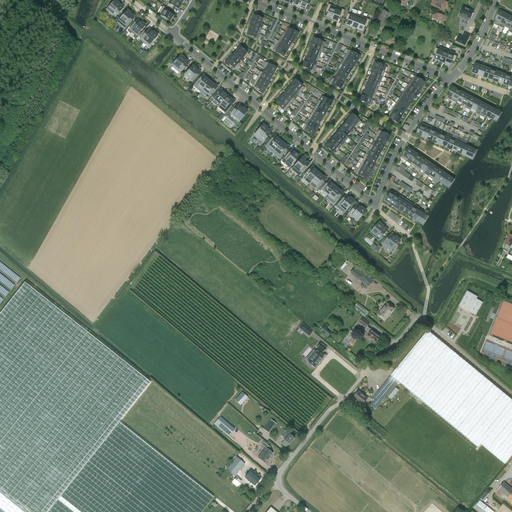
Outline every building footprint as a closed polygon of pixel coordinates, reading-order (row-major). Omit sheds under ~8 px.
[(119,3),(115,0),(106,10),(114,17),(122,8),(118,5),(119,3)] [(181,4),(174,0),(167,0),(166,2),(168,3),(167,6),(172,9),(174,6),(178,9),(181,4)] [(302,0),(299,7),(300,7),(301,8),(300,8),(301,8),(302,8),(305,9),(306,5),(309,6),(311,0),(302,0)] [(434,0),(432,5),(444,10),(447,3),(440,0),(434,0)] [(331,20),(336,7),(328,4),(325,12),(328,13),(326,18),(329,18),(329,19),(330,19),(331,20)] [(173,17),(172,17),(172,16),(168,13),(170,10),(163,6),(158,14),(166,19),(166,20),(167,20),(169,21),(169,22),(169,21),(170,22),(170,21),(171,21),(171,20),(172,20),(171,19),(172,18),(173,18),(172,18),(173,17)] [(336,7),(331,20),(332,20),(333,20),(334,21),(337,22),(338,17),(341,18),(344,10),(341,9),(340,12),(335,10),(337,7),(336,7)] [(470,10),(469,10),(463,7),(460,13),(459,16),(465,19),(466,16),(470,18),(473,12),(472,11),(471,10),(470,10)] [(381,9),(374,24),(383,28),(390,13),(381,9)] [(127,10),(117,22),(124,28),(131,20),(129,18),(131,16),(129,14),(130,13),(127,10)] [(494,24),(499,26),(506,13),(505,14),(503,13),(504,12),(501,10),(494,24)] [(351,27),(356,15),(351,13),(350,15),(347,14),(345,19),(348,21),(346,25),(349,26),(350,27),(351,27)] [(433,18),(439,21),(442,15),(436,13),(433,18)] [(506,13),(499,26),(504,29),(505,27),(511,16),(510,15),(510,17),(508,16),(508,14),(506,13)] [(251,20),(263,25),(261,23),(263,19),(257,17),(258,16),(253,14),(252,18),(253,18),(252,20),(251,20)] [(356,15),(351,27),(352,27),(353,28),(354,28),(355,29),(356,29),(361,17),(360,19),(355,17),(357,15),(356,15)] [(361,17),(356,29),(357,29),(358,30),(359,30),(362,31),(364,27),(366,28),(369,20),(361,17)] [(262,30),(263,25),(251,20),(250,22),(251,23),(250,25),(262,30)] [(145,25),(142,23),(141,24),(139,22),(137,25),(135,23),(130,28),(137,35),(145,25)] [(250,25),(249,30),(260,34),(262,30),(250,25)] [(284,32),(296,39),(296,38),(294,38),(295,36),(297,36),(299,33),(295,30),(294,31),(289,28),(287,33),(284,31),(284,32)] [(148,46),(157,36),(153,32),(152,33),(148,30),(140,39),(148,46)] [(260,34),(249,30),(247,35),(258,39),(260,34)] [(296,39),(284,32),(281,36),(291,42),(293,40),(294,41),(296,39)] [(465,46),(470,36),(464,33),(462,37),(458,35),(455,41),(465,46)] [(291,42),(281,36),(278,41),(289,47),(291,42)] [(311,43),(323,48),(325,43),(317,40),(318,38),(313,37),(312,40),(313,41),(312,43),(311,43)] [(289,47),(278,41),(276,46),(286,52),(289,47)] [(323,48),(311,43),(310,45),(311,46),(310,48),(321,52),(323,48)] [(286,52),(276,46),(273,50),(283,57),(286,52)] [(236,51),(246,58),(249,54),(240,47),(236,51)] [(440,61),(445,49),(439,47),(439,49),(436,48),(433,54),(436,55),(435,59),(440,61)] [(321,52),(310,48),(308,53),(319,57),(321,52)] [(445,49),(440,61),(445,63),(450,51),(445,49)] [(349,50),(346,55),(356,61),(357,59),(358,60),(361,56),(357,53),(356,54),(349,50)] [(246,58),(236,51),(233,55),(242,62),(246,58)] [(450,51),(445,63),(450,65),(452,61),(455,62),(457,56),(454,55),(455,53),(450,51)] [(319,57),(308,53),(307,58),(318,62),(319,57)] [(184,59),(181,55),(172,66),(180,72),(188,63),(184,60),(184,59)] [(242,62),(233,55),(232,57),(230,56),(229,58),(239,66),(242,62)] [(356,61),(346,55),(343,60),(353,66),(354,63),(356,64),(357,62),(356,61)] [(239,66),(229,58),(230,59),(228,61),(227,60),(224,63),(228,66),(229,65),(233,68),(237,65),(239,67),(239,66)] [(318,62),(307,58),(305,62),(304,62),(316,67),(318,62)] [(353,66),(343,60),(340,64),(350,70),(353,66)] [(373,68),(384,72),(386,67),(379,64),(379,63),(374,61),(373,65),(374,66),(373,68)] [(263,67),(273,73),(276,68),(266,62),(263,67)] [(316,67),(304,62),(302,67),(306,68),(305,70),(310,71),(310,70),(314,72),(316,67)] [(478,75),(481,66),(482,64),(476,62),(473,73),(478,75)] [(340,64),(337,69),(348,75),(350,70),(340,64)] [(192,81),(197,75),(195,73),(197,71),(195,69),(196,68),(193,66),(185,75),(192,81)] [(481,66),(478,75),(483,77),(486,68),(481,66)] [(486,68),(483,77),(488,79),(492,68),(487,66),(486,68)] [(273,73),(263,67),(266,69),(263,73),(261,72),(260,72),(271,78),(273,73)] [(370,72),(383,77),(384,72),(373,68),(372,67),(370,72)] [(492,68),(488,79),(493,80),(497,70),(492,68)] [(337,69),(335,73),(345,80),(348,75),(337,69)] [(498,82),(502,71),(497,70),(493,80),(498,82)] [(502,71),(498,82),(503,84),(507,73),(502,71)] [(271,78),(260,72),(258,76),(268,83),(271,78)] [(370,72),(368,77),(378,80),(378,81),(380,82),(383,77),(370,72)] [(332,78),(343,84),(342,84),(345,80),(335,73),(335,74),(337,75),(335,79),(332,78)] [(503,84),(509,86),(509,85),(511,78),(511,76),(511,74),(507,73),(503,84)] [(268,83),(258,76),(255,81),(266,88),(268,85),(266,85),(268,83)] [(411,80),(422,88),(421,87),(422,85),(423,86),(426,82),(422,79),(421,80),(414,76),(411,80)] [(378,80),(368,77),(367,81),(379,86),(380,82),(378,81),(378,80)] [(193,86),(200,92),(210,80),(207,78),(206,79),(204,78),(202,80),(200,78),(193,86)] [(343,84),(332,78),(329,83),(332,85),(332,86),(336,88),(336,87),(340,89),(343,84)] [(210,80),(200,92),(208,98),(214,90),(212,88),(214,86),(212,84),(213,83),(210,80)] [(295,80),(291,84),(301,92),(304,88),(301,85),(302,84),(298,81),(298,82),(295,80)] [(420,90),(422,88),(411,80),(408,85),(419,92),(418,91),(419,89),(420,90)] [(266,88),(255,81),(252,86),(259,90),(259,91),(263,94),(265,90),(264,89),(265,87),(266,88)] [(379,86),(367,81),(365,86),(377,91),(379,86)] [(301,92),(291,84),(292,85),(288,88),(295,94),(298,90),(301,92)] [(408,85),(405,89),(415,96),(416,94),(417,95),(419,92),(408,85)] [(377,91),(365,86),(363,91),(372,95),(375,96),(377,91)] [(451,101),(457,90),(452,87),(446,98),(451,101)] [(292,98),(295,94),(288,88),(285,92),(294,100),(295,100),(292,98)] [(227,95),(220,89),(217,93),(215,95),(211,101),(218,106),(227,95)] [(405,89),(402,94),(412,101),(415,96),(405,89)] [(458,100),(462,92),(457,90),(451,101),(456,103),(458,101),(458,100)] [(372,95),(363,91),(361,96),(371,100),(372,95)] [(282,96),(291,104),(294,100),(285,92),(282,96)] [(462,103),(467,95),(462,92),(458,100),(458,101),(462,103)] [(412,101),(402,94),(399,98),(409,105),(412,101)] [(227,95),(218,106),(225,112),(232,105),(229,103),(231,100),(229,99),(230,97),(227,95)] [(467,105),(471,97),(467,95),(462,103),(467,105)] [(288,108),(291,104),(282,96),(280,98),(279,97),(277,99),(288,108)] [(371,100),(361,96),(360,98),(360,97),(358,103),(361,104),(361,105),(365,107),(366,106),(368,107),(371,100)] [(319,101),(329,107),(332,102),(329,100),(330,99),(326,97),(325,98),(324,98),(321,102),(319,101)] [(471,111),(476,100),(471,97),(467,105),(466,108),(471,111)] [(406,110),(409,105),(399,98),(396,103),(399,104),(398,105),(406,110)] [(284,112),(288,108),(277,99),(279,100),(277,102),(276,101),(273,104),(277,107),(278,106),(284,112)] [(475,113),(481,103),(476,100),(471,111),(472,108),(477,110),(475,113)] [(316,106),(326,112),(329,107),(319,101),(316,106)] [(480,116),(486,105),(481,103),(475,113),(480,116)] [(398,105),(395,109),(403,114),(406,110),(398,105)] [(487,115),(490,109),(491,108),(486,105),(480,116),(485,118),(487,115)] [(232,122),(235,119),(238,122),(247,111),(243,108),(242,109),(238,106),(234,110),(232,107),(225,116),(232,122)] [(313,110),(323,116),(326,112),(316,106),(313,110)] [(403,114),(395,109),(393,113),(390,112),(400,119),(400,118),(403,114)] [(490,109),(487,115),(490,116),(489,117),(495,120),(499,112),(493,109),(493,110),(490,109)] [(310,115),(320,121),(323,116),(313,110),(310,115)] [(400,119),(390,112),(387,117),(390,119),(389,120),(393,122),(394,121),(397,123),(400,119)] [(348,119),(358,127),(361,122),(358,120),(359,119),(355,116),(355,117),(352,114),(348,119)] [(307,119),(318,125),(320,121),(310,115),(307,119)] [(318,125),(307,119),(307,120),(310,121),(307,125),(305,124),(316,131),(318,129),(316,128),(318,125)] [(345,123),(355,130),(352,128),(355,125),(358,127),(348,119),(349,119),(345,123)] [(342,127),(351,134),(355,130),(345,123),(342,127)] [(417,134),(423,136),(427,126),(422,123),(417,134)] [(316,131),(305,124),(302,129),(309,133),(308,134),(313,137),(315,133),(314,132),(315,130),(316,131)] [(267,128),(263,125),(254,135),(262,142),(270,133),(266,129),(267,128)] [(427,126),(423,136),(427,139),(432,128),(427,126)] [(339,131),(348,138),(346,136),(349,133),(351,134),(342,127),(339,131)] [(437,130),(432,128),(427,139),(432,141),(437,130)] [(376,135),(387,141),(390,136),(386,135),(387,133),(383,131),(382,132),(379,130),(376,135)] [(437,130),(432,141),(437,143),(442,132),(437,130)] [(336,135),(345,142),(348,138),(339,131),(336,135)] [(442,145),(447,134),(446,137),(441,135),(442,132),(437,143),(442,145)] [(447,134),(442,145),(447,148),(452,137),(447,134)] [(332,138),(342,146),(339,144),(342,140),(345,142),(336,135),(332,138)] [(387,141),(376,135),(373,140),(384,146),(386,141),(387,141)] [(447,148),(452,150),(457,139),(456,141),(451,139),(452,137),(447,148)] [(265,146),(272,152),(282,141),(279,138),(278,140),(276,138),(274,140),(272,138),(265,146)] [(342,146),(332,138),(331,140),(330,139),(328,141),(338,150),(342,146)] [(457,139),(452,150),(457,152),(462,141),(457,139)] [(371,145),(381,151),(384,146),(373,140),(371,145)] [(282,141),(272,152),(279,158),(286,150),(284,148),(286,146),(284,144),(285,143),(282,141)] [(338,150),(328,141),(328,142),(329,143),(328,144),(326,143),(324,146),(328,150),(328,149),(335,154),(338,150)] [(457,152),(462,154),(467,143),(462,141),(457,152)] [(467,143),(462,154),(462,153),(465,154),(465,156),(470,158),(474,150),(468,147),(468,148),(465,147),(467,143)] [(381,151),(371,145),(368,150),(379,155),(381,151)] [(402,159),(406,162),(413,152),(409,149),(402,159)] [(368,150),(366,154),(376,160),(379,155),(368,150)] [(282,161),(289,167),(299,155),(296,153),(295,154),(293,152),(291,155),(289,153),(282,161)] [(413,152),(406,162),(407,162),(408,159),(412,162),(411,165),(418,155),(413,152)] [(363,159),(373,165),(376,160),(366,154),(363,159)] [(411,165),(415,168),(422,158),(418,155),(411,165)] [(345,156),(339,163),(343,165),(346,160),(348,158),(346,156),(345,156)] [(302,158),(292,170),(299,176),(306,167),(304,165),(306,163),(304,161),(305,160),(302,158)] [(422,158),(415,168),(420,171),(427,161),(422,158)] [(372,167),(373,165),(363,159),(360,164),(372,170),(374,168),(372,167)] [(431,164),(427,161),(420,171),(422,169),(426,171),(424,174),(431,164)] [(358,168),(370,175),(371,172),(370,172),(370,170),(372,171),(372,170),(360,164),(358,168)] [(424,174),(429,177),(435,167),(431,164),(424,174)] [(435,167),(429,177),(433,180),(440,170),(435,167)] [(369,175),(370,175),(358,168),(355,173),(363,178),(362,179),(366,181),(368,177),(367,176),(368,174),(369,175)] [(309,184),(319,172),(316,170),(315,171),(313,169),(311,172),(309,170),(302,178),(309,184)] [(433,180),(438,183),(444,173),(440,170),(433,180)] [(322,175),(319,172),(309,184),(317,190),(323,182),(321,180),(323,177),(321,176),(322,175)] [(445,173),(444,173),(438,183),(440,180),(442,182),(442,183),(447,186),(452,179),(447,175),(446,176),(444,174),(445,173)] [(326,198),(336,186),(333,184),(332,185),(330,184),(328,186),(326,184),(321,190),(328,196),(326,198)] [(336,186),(326,198),(334,204),(340,196),(338,194),(340,192),(338,190),(339,189),(336,186)] [(390,204),(397,194),(392,191),(385,201),(390,204)] [(395,207),(401,196),(397,194),(390,204),(395,207)] [(399,209),(406,199),(401,196),(395,207),(399,209)] [(336,206),(343,212),(353,201),(350,198),(349,199),(347,198),(345,200),(343,198),(336,206)] [(404,212),(410,202),(406,199),(399,209),(404,212)] [(408,215),(415,205),(410,202),(404,212),(408,215)] [(357,221),(365,211),(361,208),(360,209),(356,205),(349,214),(357,221)] [(415,205),(408,215),(413,218),(419,208),(415,205)] [(419,208),(413,218),(414,217),(416,219),(416,220),(421,223),(426,215),(421,212),(420,213),(418,211),(420,208),(419,208)] [(383,226),(380,223),(371,233),(379,240),(387,231),(383,227),(383,226)] [(376,243),(378,240),(371,234),(369,237),(376,243)] [(392,251),(400,240),(396,237),(395,238),(391,235),(384,244),(392,251)] [(373,280),(356,266),(350,273),(363,283),(361,285),(365,289),(367,287),(368,287),(373,280)] [(201,511),(213,497),(123,424),(120,422),(119,422),(150,382),(35,290),(25,282),(24,283),(0,313),(0,511),(201,511)] [(478,298),(479,296),(468,290),(460,306),(477,315),(484,301),(478,298)] [(364,317),(369,313),(359,303),(355,307),(364,317)] [(378,315),(384,320),(394,309),(387,304),(378,315)] [(368,327),(370,324),(362,319),(359,324),(366,329),(367,329),(368,327)] [(303,324),(299,328),(309,337),(313,332),(310,330),(305,325),(303,323),(303,324)] [(332,333),(325,326),(320,330),(328,337),(332,333)] [(371,330),(368,327),(367,329),(366,329),(365,330),(369,333),(366,337),(369,339),(370,338),(376,343),(380,337),(371,330)] [(348,344),(352,347),(359,337),(355,334),(356,333),(351,330),(341,344),(346,347),(348,344)] [(371,399),(374,402),(370,406),(375,410),(398,382),(477,447),(480,444),(505,464),(509,459),(508,459),(511,453),(511,399),(428,330),(394,371),(371,399)] [(314,350),(306,359),(308,361),(307,362),(308,362),(307,364),(311,367),(312,365),(314,367),(314,368),(315,367),(318,363),(318,364),(320,361),(323,357),(323,356),(320,354),(322,352),(323,353),(326,348),(320,343),(316,347),(319,350),(317,352),(317,351),(316,351),(316,352),(314,350)] [(358,391),(354,397),(363,404),(367,398),(358,391)] [(240,405),(247,397),(242,392),(235,400),(240,405)] [(234,429),(220,417),(214,424),(228,436),(234,429)] [(276,423),(270,419),(263,428),(268,432),(276,423)] [(286,447),(289,444),(294,438),(289,434),(284,431),(281,435),(285,439),(282,443),(286,447)] [(265,448),(258,458),(265,464),(273,453),(268,450),(270,447),(263,442),(261,445),(265,448)] [(245,464),(237,457),(226,469),(234,476),(245,464)] [(251,471),(245,478),(254,486),(260,479),(251,471)] [(236,476),(231,481),(239,488),(244,482),(236,476)] [(511,489),(504,482),(498,489),(501,492),(503,493),(508,497),(507,499),(511,503),(511,489)]
